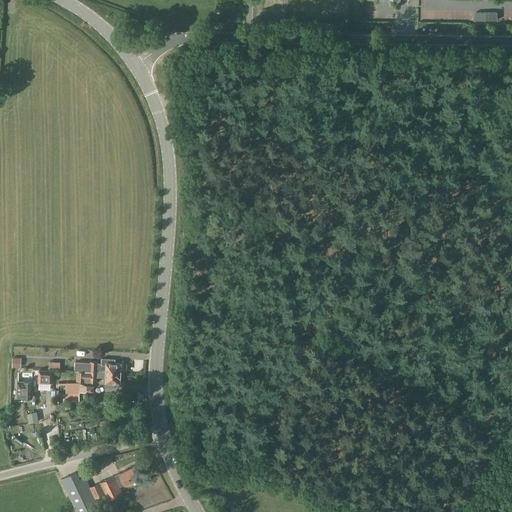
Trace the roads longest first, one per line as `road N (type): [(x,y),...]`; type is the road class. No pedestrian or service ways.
road 1 (unclassified): [(511,40),(183,38),(134,64)]
road 2 (tertiary): [(158,433),(152,393),(169,158),(155,102),(134,64)]
road 3 (unclassified): [(0,476),(158,433)]
